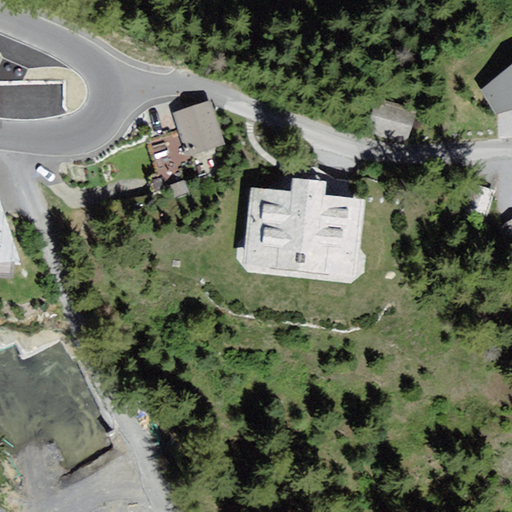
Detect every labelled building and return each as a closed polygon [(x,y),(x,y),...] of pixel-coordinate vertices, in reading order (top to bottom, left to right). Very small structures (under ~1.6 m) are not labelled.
[(511,101),(511,70),(481,88),(496,110),(511,101)] [(413,113),(372,101),(362,130),(404,139),(413,113)] [(204,105),(167,116),(184,162),(222,149),(204,105)] [(275,193),(239,188),(228,269),(339,280),(351,202),(310,196),(312,183),(277,179),(275,193)] [(491,193),(467,185),(455,218),(477,226),(491,193)] [(511,220),(491,233),(510,261),(511,260),(511,220)]
